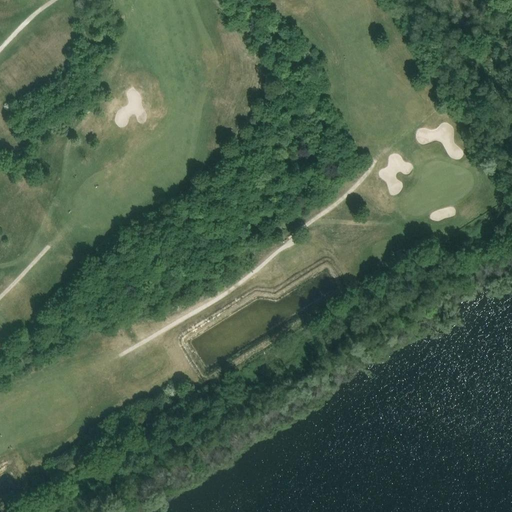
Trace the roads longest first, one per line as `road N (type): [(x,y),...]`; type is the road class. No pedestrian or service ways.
road 1 (track): [(13,262),(40,255),(93,260),(325,221),(455,222)]
road 2 (track): [(0,266),(31,245),(58,193),(68,142),(101,99),(126,23),(118,0)]
